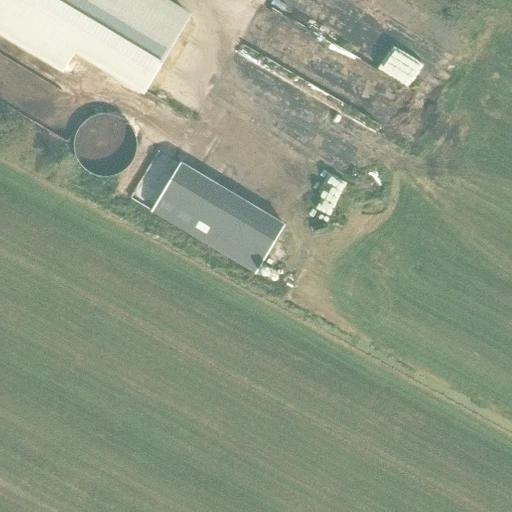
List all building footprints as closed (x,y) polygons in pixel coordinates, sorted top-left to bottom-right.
[(0,0),(0,33),(64,72),(75,52),(153,99),(196,27),(151,0),(0,0)] [(206,27),(218,4),(209,0),(207,0),(196,23),(206,27)] [(358,43),(359,35),(340,32),(338,40),(358,43)] [(409,132),(434,58),(405,49),(395,80),(390,78),(381,103),(390,106),(384,124),(409,132)] [(249,112),(267,115),(274,82),(256,78),(249,112)] [(265,120),(287,132),(306,97),(284,85),(265,120)] [(337,114),(314,134),(327,149),(350,130),(337,114)] [(74,137),(72,147),(74,156),(78,165),(85,172),(94,177),(104,179),(114,177),(123,172),(130,165),(135,156),(136,147),(135,137),(130,128),(123,121),(114,116),(104,115),(94,116),(85,121),(78,128),(74,137)] [(277,207),(172,149),(143,202),(249,259),(277,207)] [(340,244),(329,257),(316,246),(298,267),(321,286),(350,252),(340,244)]
